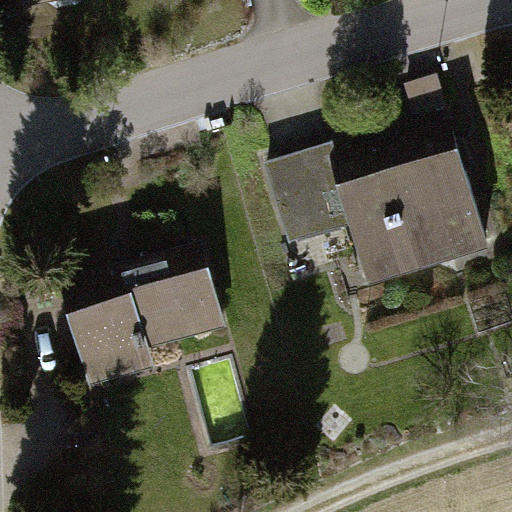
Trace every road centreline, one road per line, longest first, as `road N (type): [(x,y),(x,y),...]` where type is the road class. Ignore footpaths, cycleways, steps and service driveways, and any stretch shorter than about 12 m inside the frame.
road 1 (residential): [(0,137),(504,0)]
road 2 (track): [(307,511),(403,470),(511,436)]
